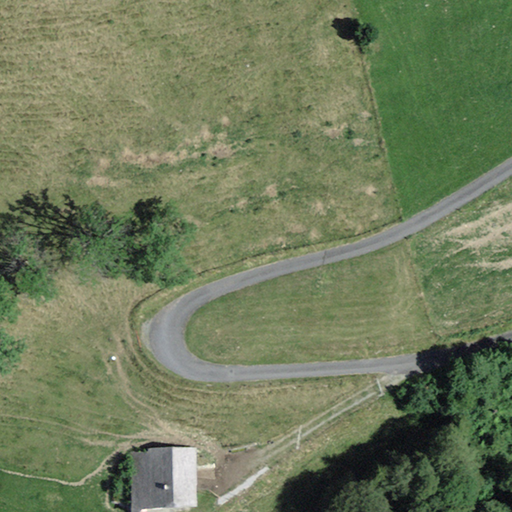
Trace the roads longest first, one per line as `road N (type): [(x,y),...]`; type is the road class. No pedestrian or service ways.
road 1 (track): [(511,341),(394,367),(222,373),(182,360),(171,337),(182,310),(214,288),(383,239),(511,165)]
road 2 (track): [(394,367),(213,495)]
